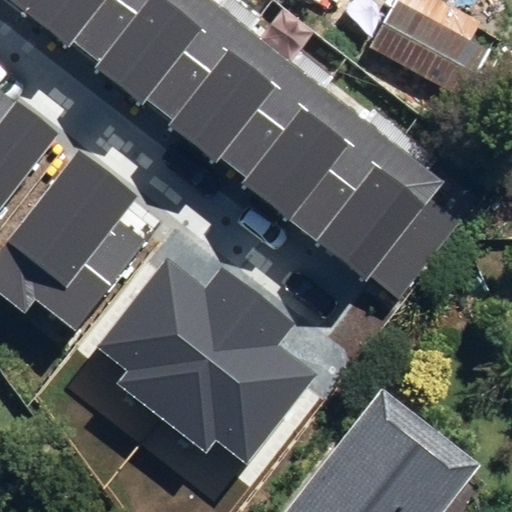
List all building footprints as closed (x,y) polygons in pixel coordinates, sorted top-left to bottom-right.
[(9,0),(28,13),(38,0),(9,0)] [(101,70),(155,0),(38,0),(28,13),(101,70)] [(174,127),(251,28),(214,0),(155,0),(101,70),(174,127)] [(393,9),(370,54),(466,101),(488,56),(393,9)] [(245,182),(323,84),(251,28),(174,127),(245,182)] [(317,239),(395,141),(323,84),(245,182),(317,239)] [(0,209),(60,133),(0,85),(0,209)] [(371,275),(400,297),(457,225),(429,203),(446,181),(395,141),(317,239),(368,279),(371,275)] [(0,254),(0,295),(26,314),(36,301),(75,330),(142,241),(116,222),(136,196),(77,152),(0,254)] [(217,441),(245,462),(315,372),(278,344),(295,323),(221,266),(205,286),(169,258),(99,349),(128,371),(118,384),(208,452),(217,441)] [(375,392),(280,511),(443,511),(476,471),(375,392)]
